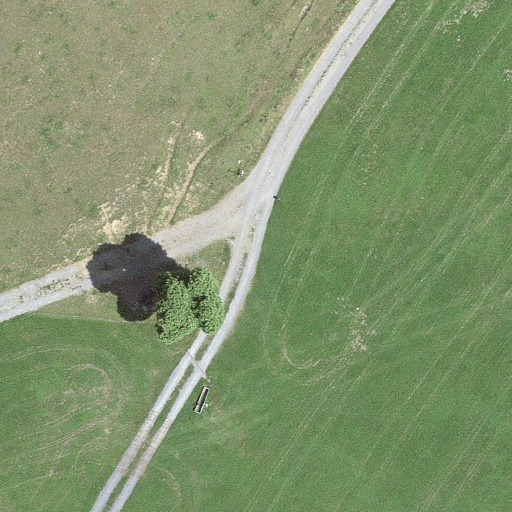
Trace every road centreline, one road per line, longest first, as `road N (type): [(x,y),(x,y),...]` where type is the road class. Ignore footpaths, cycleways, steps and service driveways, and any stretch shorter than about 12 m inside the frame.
road 1 (track): [(269,199),(225,318),(108,511)]
road 2 (track): [(269,199),(0,311)]
road 3 (track): [(378,0),(339,50),(269,199)]
